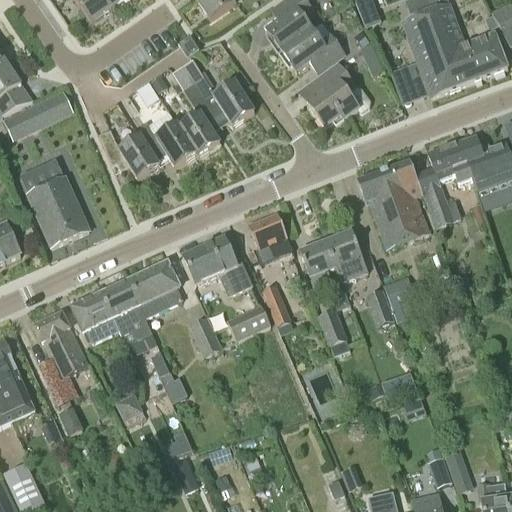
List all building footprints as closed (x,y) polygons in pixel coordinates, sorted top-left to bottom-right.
[(75,0),(72,2),(90,28),(111,13),(101,0),(75,0)] [(130,0),(101,0),(111,13),(130,0)] [(229,0),(200,0),(195,4),(209,25),(235,8),(229,0)] [(280,27),(266,37),(281,57),(311,35),(302,23),(312,16),(302,2),(305,0),(293,0),(272,16),(280,27)] [(366,27),(379,22),(370,0),(364,0),(357,3),(366,27)] [(417,0),(403,5),(410,25),(402,28),(430,104),(507,75),(494,40),(464,52),(449,11),(442,13),(436,0),(417,0)] [(511,50),(511,13),(510,7),(491,15),(494,20),(499,32),(500,36),(510,51),(511,50)] [(489,36),(499,32),(494,20),(484,24),(489,36)] [(311,35),(281,57),(296,78),(310,68),(318,80),(346,60),(330,39),(319,47),(311,35)] [(354,43),(361,53),(369,48),(361,38),(354,43)] [(189,62),(199,55),(190,42),(179,49),(188,62),(189,62)] [(362,54),(361,55),(369,71),(379,66),(375,58),(373,53),(371,50),(362,54)] [(182,72),(217,128),(226,122),(232,132),(254,117),(234,87),(214,100),(192,66),(182,72)] [(0,121),(30,107),(6,70),(0,73),(0,121)] [(343,126),(358,116),(360,119),(369,112),(370,106),(360,93),(354,92),(338,70),(298,98),(324,134),(341,123),(343,126)] [(217,128),(182,72),(172,79),(198,119),(179,132),(196,160),(195,160),(197,163),(219,149),(209,133),(217,128)] [(157,97),(157,98),(167,92),(160,81),(150,87),(157,97)] [(71,119),(61,97),(31,111),(42,133),(71,119)] [(175,173),(195,160),(196,160),(179,132),(176,128),(155,142),(145,127),(134,134),(138,142),(139,141),(156,167),(166,161),(175,173)] [(156,167),(139,141),(138,142),(119,155),(111,136),(98,142),(112,173),(116,170),(121,178),(129,173),(137,186),(159,171),(156,167)] [(433,172),(415,179),(436,234),(454,228),(439,189),(455,183),(458,191),(473,186),(476,195),(511,181),(511,166),(505,148),(482,157),(477,142),(429,160),(433,172)] [(387,254),(429,239),(416,202),(421,200),(409,167),(358,186),(366,207),(370,205),(387,254)] [(87,237),(63,184),(27,200),(51,253),(87,237)] [(473,211),(479,228),(485,226),(480,209),(473,211)] [(276,249),(288,244),(278,220),(250,232),(264,266),(272,263),(270,259),(279,256),(276,249)] [(20,261),(6,230),(0,232),(0,271),(4,269),(4,268),(20,261)] [(353,236),(327,247),(337,273),(336,273),(342,288),(369,276),(353,236)] [(185,262),(198,291),(218,281),(229,302),(253,291),(242,270),(239,271),(225,243),(185,262)] [(332,287),(327,276),(336,273),(337,273),(327,247),(300,257),(315,294),(332,287)] [(143,326),(145,325),(184,307),(178,296),(181,294),(170,269),(131,287),(142,311),(138,314),(143,326)] [(391,311),(414,302),(407,282),(383,291),(391,311)] [(138,314),(142,311),(131,287),(104,299),(116,324),(114,325),(120,337),(126,350),(152,339),(145,325),(143,326),(138,314)] [(291,327),(276,290),(262,296),(277,332),(291,327)] [(366,302),(377,333),(394,327),(383,296),(366,302)] [(116,324),(104,299),(73,313),(84,338),(87,337),(93,349),(120,337),(114,325),(116,324)] [(473,313),(469,304),(461,307),(465,316),(473,313)] [(228,327),(228,328),(214,334),(222,353),(270,331),(261,311),(228,327)] [(347,345),(335,315),(317,322),(329,353),(330,352),(334,361),(350,355),(346,346),(347,345)] [(62,385),(89,372),(63,318),(34,333),(41,348),(43,347),(62,385)] [(189,331),(203,362),(222,353),(214,334),(213,335),(207,323),(189,331)] [(0,433),(36,417),(12,365),(14,365),(6,346),(0,348),(0,433)] [(161,383),(170,379),(169,378),(165,369),(159,371),(156,373),(160,382),(161,383)] [(170,379),(161,383),(172,407),(187,401),(179,383),(173,386),(170,379)] [(69,405),(59,383),(47,388),(57,411),(69,405)] [(394,385),(381,390),(384,399),(398,394),(394,385)] [(161,388),(145,396),(153,415),(170,407),(164,393),(161,388)] [(125,428),(144,419),(138,408),(127,404),(116,410),(125,428)] [(83,435),(73,413),(59,420),(69,442),(83,435)] [(335,420),(323,424),(325,430),(337,426),(335,420)] [(243,464),(248,474),(258,470),(254,460),(243,464)] [(452,487),(443,463),(428,469),(436,493),(452,487)] [(185,464),(173,469),(181,487),(193,482),(185,464)] [(45,511),(26,469),(4,479),(18,511),(45,511)] [(452,480),(458,499),(474,494),(467,475),(452,480)] [(0,511),(15,511),(1,481),(0,481),(0,511)] [(328,490),(334,505),(344,501),(338,486),(328,490)] [(508,511),(507,503),(505,488),(489,491),(489,489),(476,490),(478,507),(483,506),(483,511),(508,511)] [(404,511),(403,507),(395,509),(393,497),(368,503),(369,511),(404,511)] [(442,511),(439,498),(419,503),(420,511),(442,511)]
